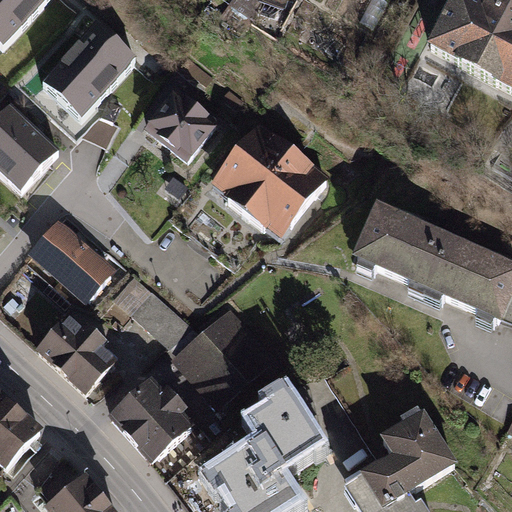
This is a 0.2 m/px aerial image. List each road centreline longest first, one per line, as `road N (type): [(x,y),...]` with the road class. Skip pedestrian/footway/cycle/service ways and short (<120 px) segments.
road 1 (secondary): [(150,511),(0,357)]
road 2 (residential): [(0,273),(66,200),(109,239)]
